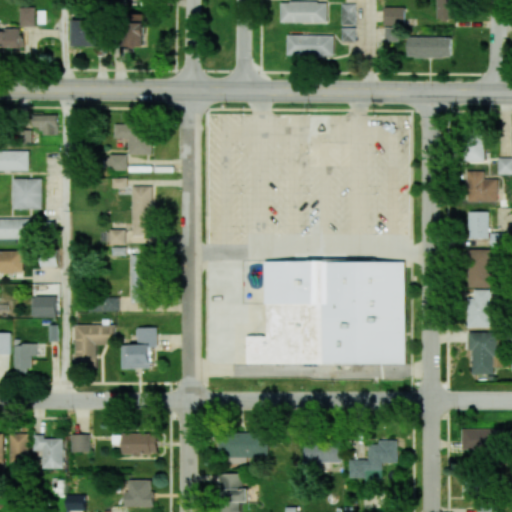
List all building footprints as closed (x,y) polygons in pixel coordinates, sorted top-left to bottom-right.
[(454,0),(436,0),(436,18),(454,19),(454,0)] [(280,22),(327,23),(328,2),(280,1),(280,22)] [(355,24),(355,3),(341,3),(341,24),(355,24)] [(35,7),(20,7),(20,26),(35,25),(35,7)] [(404,24),(404,7),(384,7),(383,24),(404,24)] [(127,14),(126,46),(145,47),(146,14),(127,14)] [(73,46),(101,46),(101,20),(73,20),(73,46)] [(355,41),(355,27),(341,27),(341,41),(355,41)] [(399,41),(399,27),(384,27),(384,41),(399,41)] [(0,46),(21,48),(22,30),(0,29),(0,46)] [(334,35),(287,34),(287,55),(334,56),(334,35)] [(407,57),(451,57),(451,37),(408,36),(407,57)] [(33,115),(33,126),(42,126),(42,135),(59,134),(58,114),(33,115)] [(129,154),(152,154),(152,124),(115,124),(115,138),(129,138),(129,154)] [(466,162),(486,162),(487,135),(467,134),(466,162)] [(30,151),(0,150),(0,170),(30,171),(30,151)] [(128,155),(108,154),(107,170),(127,170),(128,155)] [(498,174),(511,173),(511,157),(498,157),(498,174)] [(468,201),(497,201),(497,179),(484,179),(484,171),(468,171),(468,201)] [(13,209),(42,208),(42,178),(13,178),(13,209)] [(132,186),(132,235),(153,235),(153,186),(132,186)] [(489,211),(469,212),(470,239),(490,238),(489,211)] [(0,238),(30,238),(29,218),(0,218),(0,238)] [(126,229),(110,229),(110,244),(126,244),(126,229)] [(491,247),(505,248),(506,233),(491,232),(491,247)] [(490,249),(468,249),(469,288),(491,287),(490,249)] [(23,251),(0,250),(0,272),(23,273),(23,251)] [(131,301),(149,302),(151,255),(133,254),(131,301)] [(58,257),(40,259),(41,266),(59,264),(58,257)] [(406,364),(406,262),(266,261),(266,335),(247,335),(247,363),(406,364)] [(490,327),(491,290),(475,289),(474,298),(470,298),(469,326),(490,327)] [(120,310),(120,297),(96,298),(96,311),(120,310)] [(97,344),(116,344),(116,324),(76,324),(75,366),(97,366),(97,344)] [(137,327),(138,344),(123,345),(123,368),(152,368),(151,346),(158,346),(157,327),(137,327)] [(11,332),(0,332),(0,353),(11,354),(11,332)] [(496,374),(497,332),(469,332),(469,350),(473,350),(473,374),(496,374)] [(37,343),(15,344),(16,373),(32,372),(31,355),(38,355),(37,343)] [(496,428),(461,429),(462,449),(497,449),(496,428)] [(29,463),(30,433),(11,432),(10,462),(29,463)] [(123,454),(159,454),(159,434),(123,433),(123,454)] [(72,452),(90,451),(90,434),(72,434),(72,452)] [(268,457),(268,434),(223,434),(222,457),(268,457)] [(64,438),(44,438),(44,435),(34,435),(34,450),(43,450),(43,468),(64,468),(64,438)] [(348,478),(382,478),(382,462),(397,463),(397,440),(378,439),(377,444),(368,444),(367,459),(349,459),(348,478)] [(304,463),(340,462),(340,442),(304,442),(304,463)] [(221,473),(221,511),(239,511),(239,501),(249,501),(248,489),(243,489),(243,473),(221,473)] [(153,479),(129,479),(129,490),(126,490),(126,506),(154,506),(153,479)] [(86,495),(67,494),(67,510),(86,510),(86,495)]
